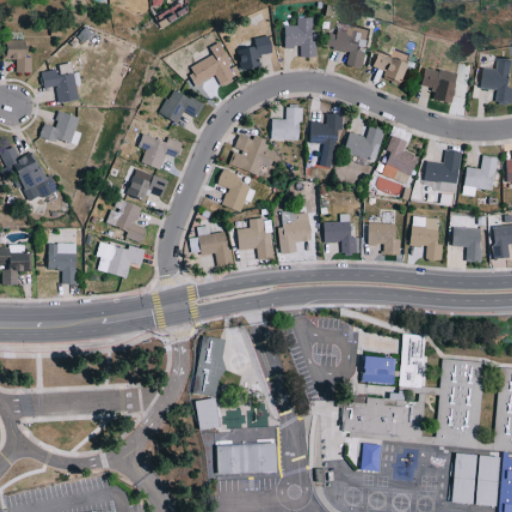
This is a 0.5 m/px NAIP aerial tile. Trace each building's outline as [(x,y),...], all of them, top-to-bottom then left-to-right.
[(309,17),(293,17),(293,25),(280,25),(280,47),(297,47),(297,57),(313,57),(313,40),(309,41),(309,17)] [(345,52),(342,64),(359,68),(363,52),(358,51),(361,40),(366,41),(369,31),(350,26),(348,34),(326,29),(322,46),(345,52)] [(237,69),(257,66),(255,55),(269,53),(266,35),(249,37),(251,45),(234,48),(237,69)] [(0,57),(0,58),(13,59),(12,72),(28,72),(28,57),(23,57),(23,39),(0,39),(0,57)] [(204,46),(208,56),(185,66),(194,86),(213,78),(216,86),(232,80),(216,41),(204,46)] [(379,75),(398,82),(407,55),(392,50),(389,57),(374,51),(368,66),(381,70),(379,75)] [(478,67),(476,87),(494,89),(492,102),(508,104),(510,88),(504,87),(507,59),(494,58),(493,68),(478,67)] [(447,102),(454,74),(421,65),(416,84),(432,88),(430,98),(447,102)] [(195,117),(201,102),(167,89),(156,115),(174,122),(179,111),(195,117)] [(297,139),(299,107),(283,107),(283,119),(267,118),(266,138),(297,139)] [(75,117),(55,111),(50,127),(39,123),(35,135),(75,146),(78,133),(71,130),(75,117)] [(306,120),(304,141),(320,143),(317,165),(328,167),(333,129),(338,129),(340,114),(323,112),(322,122),(306,120)] [(344,131),(339,151),(374,160),(382,130),(366,125),(363,136),(344,131)] [(136,162),(156,170),(163,153),(173,157),(179,141),(164,136),(161,142),(138,133),(133,145),(142,148),(136,162)] [(254,174),(258,163),(267,166),(273,151),(266,148),(268,142),(251,136),(250,139),(235,134),(230,149),(225,164),(254,174)] [(402,184),(414,156),(399,150),(403,141),(391,136),(376,173),(402,184)] [(0,151),(24,203),(54,188),(47,174),(41,177),(28,151),(16,156),(11,145),(0,150),(0,151)] [(422,160),(419,179),(438,181),(437,191),(453,192),(458,152),(442,150),(441,162),(422,160)] [(459,194),(471,195),(472,187),(488,189),(492,158),(478,156),(477,168),(462,166),(459,194)] [(510,187),(511,187),(511,159),(501,159),(501,181),(510,181),(510,187)] [(122,194),(141,201),(144,191),(157,196),(163,179),(131,168),(122,194)] [(237,212),(247,185),(237,181),(239,176),(218,168),(212,183),(224,188),(218,204),(237,212)] [(138,206),(113,198),(110,209),(107,208),(102,223),(122,230),(120,236),(137,242),(142,227),(132,224),(138,206)] [(292,252),(292,241),(307,240),(306,211),(278,212),(278,226),(274,227),(275,253),(292,252)] [(336,221),(318,221),(319,242),(338,242),(338,252),(355,252),(355,236),(347,236),(346,213),(336,213),(336,221)] [(435,218),(407,215),(404,245),(423,246),(422,258),(438,259),(440,244),(432,243),(435,218)] [(269,232),(261,232),(260,217),(246,218),(246,227),(233,228),(234,249),(254,248),(254,258),(270,257),(269,232)] [(380,254),(396,254),(397,238),(391,238),(391,223),(363,222),(363,246),(380,246),(380,254)] [(489,257),(505,257),(504,242),(511,241),(511,223),(488,225),(489,257)] [(223,231),(207,232),(206,224),(194,226),(195,237),(186,238),(188,255),(213,252),(214,266),(231,264),(229,249),(225,249),(223,231)] [(462,260),(475,261),(479,228),(448,225),(446,245),(463,247),(462,260)] [(43,269),(59,269),(58,283),(71,284),(72,243),(44,242),(43,269)] [(94,269),(122,277),(126,264),(136,266),(141,249),(124,244),(123,249),(96,242),(92,254),(97,256),(94,269)] [(0,272),(0,284),(15,284),(15,272),(29,271),(28,252),(6,253),(6,247),(0,247),(0,272)] [(217,429),(199,431),(199,430),(198,428),(191,398),(198,369),(204,340),(226,344),(223,362),(224,368),(226,374),(218,383),(216,401),(219,429),(217,429)] [(427,367),(424,401),(400,398),(403,367),(405,342),(429,345),(427,367)] [(397,367),(396,392),(380,389),(362,387),(365,367),(366,360),(380,361),(397,364),(397,367)] [(483,427),(479,457),(441,453),(436,452),(438,428),(441,408),(445,369),(490,372),(483,427)] [(511,460),(502,459),(495,458),(498,427),(501,401),(504,377),(511,377),(511,460)] [(425,428),(423,447),(380,441),(344,436),(344,428),(346,399),(380,402),(388,403),(386,407),(426,410),(425,428)] [(233,460),(208,460),(208,437),(233,437),(233,460)] [(257,445),(257,448),(259,448),(262,448),(262,460),(259,460),(237,460),(238,445),(257,445)] [(384,451),(381,477),(380,477),(362,475),(363,450),(380,451),(384,451)] [(511,511),(452,511),(454,489),(457,459),(502,465),(511,466),(511,511)] [(288,490),(288,494),(259,494),(213,494),(213,490),(214,470),(259,469),(288,469),(288,490)] [(448,489),(446,511),(441,511),(416,507),(417,489),(419,474),(441,476),(449,476),(448,489)]
